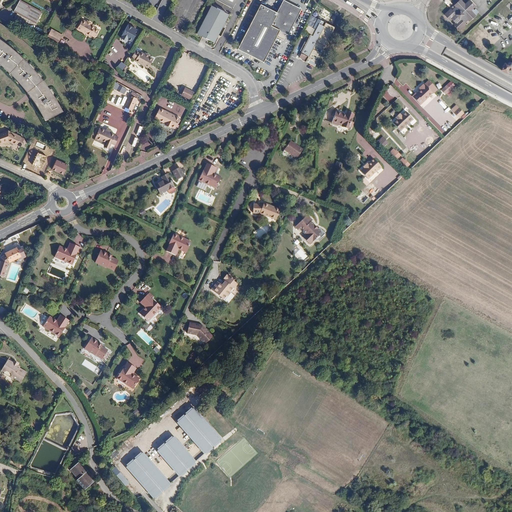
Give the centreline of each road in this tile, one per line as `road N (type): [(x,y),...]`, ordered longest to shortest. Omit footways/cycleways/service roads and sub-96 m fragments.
road 1 (residential): [(0,323),(66,392),(85,424),(97,473),(138,511)]
road 2 (residential): [(72,198),(262,112)]
road 3 (unclassified): [(109,0),(234,68),(262,112)]
road 4 (motorway): [(351,0),(511,90)]
road 5 (motorway): [(511,85),(360,0)]
road 6 (residential): [(103,320),(143,269),(142,249),(123,236),(78,227),(68,212)]
road 7 (unknown): [(164,511),(124,459),(165,425)]
